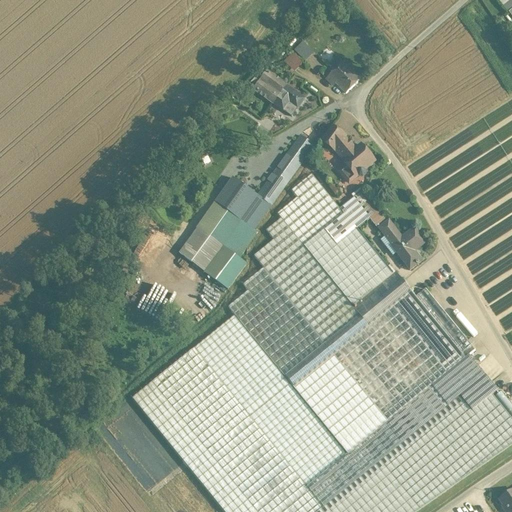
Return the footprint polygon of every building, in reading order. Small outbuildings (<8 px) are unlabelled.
[(292,51),(303,62),(313,53),(302,41),(292,51)] [(293,53),(284,63),(294,73),(303,63),(293,53)] [(360,80),(337,57),(328,66),(334,71),(326,79),(333,86),(335,84),(346,94),(360,80)] [(287,86),(268,73),(263,80),(265,81),(256,93),(258,94),(258,96),(261,97),(262,97),(263,97),(263,99),(265,101),(266,100),(273,105),(287,86)] [(287,86),(273,105),(291,118),(305,100),(287,86)] [(345,137),(331,127),(321,142),(335,152),(335,150),(344,138),(345,137)] [(247,212),(240,221),(254,230),(314,146),(301,136),(258,197),(247,212)] [(361,146),(355,151),(352,147),(349,142),(348,143),(344,138),(335,150),(344,160),(342,162),(347,167),(340,173),(346,180),(353,174),(356,178),(358,176),(359,177),(363,177),(366,175),(366,172),(365,171),(375,162),(361,146)] [(211,155),(201,159),(204,168),(214,164),(211,155)] [(309,167),(297,182),(265,233),(257,252),(269,268),(273,272),(306,245),(323,231),(346,213),(342,208),(309,167)] [(258,197),(233,179),(223,195),(234,203),(247,212),(258,197)] [(377,210),(362,191),(353,198),(354,199),(368,217),(369,217),(369,216),(377,210)] [(223,195),(198,230),(209,238),(234,203),(223,195)] [(354,199),(342,208),(346,213),(323,231),(336,247),(359,229),(358,228),(370,218),(369,217),(368,217),(354,199)] [(209,238),(198,230),(180,254),(204,272),(240,221),(247,212),(234,203),(209,238)] [(377,210),(369,216),(369,217),(370,218),(379,229),(387,223),(377,210)] [(240,221),(204,272),(230,289),(247,265),(239,260),(258,232),(254,230),(240,221)] [(402,239),(389,222),(387,223),(379,229),(390,244),(388,246),(391,251),(393,249),(410,271),(420,263),(413,253),(426,243),(415,229),(402,239)] [(395,273),(359,229),(336,247),(336,248),(371,292),(395,273)] [(371,292),(336,248),(336,247),(323,231),(306,245),(355,305),(366,297),(371,292)] [(355,305),(306,245),(273,272),(271,274),(327,343),(362,314),(357,307),(355,309),(353,307),(355,305)] [(327,343),(271,274),(273,272),(269,268),(238,293),(241,297),(230,307),(236,315),(286,376),(327,343)] [(371,292),(366,297),(373,305),(402,281),(395,273),(371,292)] [(286,376),(294,387),(295,387),(334,355),(350,342),(370,325),(410,293),(411,292),(402,281),(373,305),(362,314),(327,343),(286,376)] [(471,347),(426,290),(415,299),(461,355),(471,347)] [(415,299),(410,293),(370,325),(424,392),(464,359),(461,355),(415,299)] [(463,317),(474,308),(462,294),(452,302),(463,317)] [(373,305),(366,297),(355,305),(353,307),(355,309),(357,307),(362,314),(373,305)] [(294,387),(286,376),(236,315),(194,349),(307,487),(349,453),(295,387),(294,387)] [(424,392),(370,325),(350,342),(334,355),(388,422),(424,392)] [(485,377),(324,508),(307,487),(194,349),(152,384),(256,511),(416,511),(511,444),(511,419),(492,396),(498,392),(485,377)] [(334,355),(295,387),(349,453),(388,422),(334,355)] [(349,453),(307,487),(324,508),(485,377),(469,356),(465,360),(464,359),(424,392),(388,422),(349,453)] [(256,511),(152,384),(132,400),(223,511),(256,511)] [(511,511),(511,491),(499,500),(507,511),(505,511),(511,511)]
